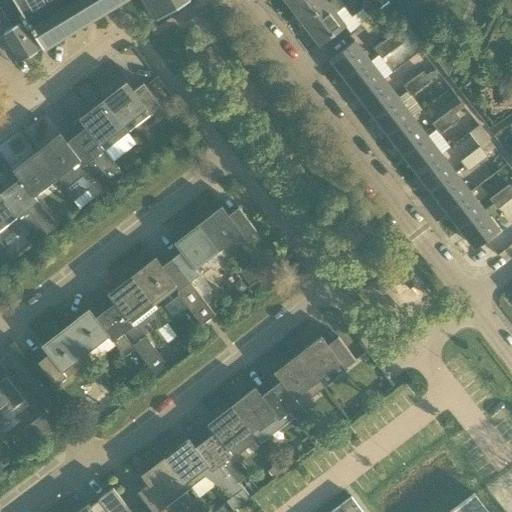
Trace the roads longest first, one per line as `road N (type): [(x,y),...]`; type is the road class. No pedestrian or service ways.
road 1 (residential): [(18,511),(88,457),(127,445),(328,289)]
road 2 (residential): [(471,302),(236,0)]
road 3 (residential): [(28,100),(113,34),(134,35),(228,160)]
road 4 (residential): [(0,324),(28,315),(228,160)]
road 5 (residential): [(328,289),(391,369),(471,302)]
road 6 (residential): [(228,160),(328,289)]
